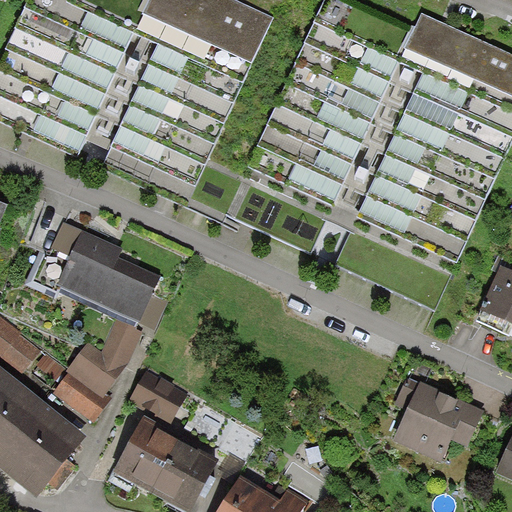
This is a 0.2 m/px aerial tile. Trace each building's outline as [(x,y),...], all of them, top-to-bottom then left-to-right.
[(102,169),(238,231),(242,223),(228,216),(246,177),(207,160),(272,18),(233,0),(28,0),(0,61),(0,125),(78,161),(135,38),(157,48),(102,169)] [(335,266),(434,311),(511,138),(511,56),(420,14),(413,30),(348,0),(327,0),(246,177),(228,216),(242,223),(312,255),(399,65),(422,76),(335,266)] [(46,212),(31,246),(42,251),(27,284),(59,298),(60,296),(138,330),(139,326),(155,333),(169,302),(154,296),(161,278),(119,260),(123,251),(62,225),(64,219),(46,212)] [(511,271),(500,266),(475,324),(511,339),(511,271)] [(0,356),(23,374),(41,351),(0,319),(0,356)] [(116,321),(103,351),(89,341),(67,373),(70,374),(56,395),(95,422),(110,399),(107,397),(128,365),(143,332),(116,321)] [(47,354),(38,365),(56,380),(65,369),(47,354)] [(0,431),(30,393),(0,369),(0,431)] [(131,402),(171,423),(187,393),(146,372),(131,402)] [(392,442),(442,464),(451,443),(470,451),(487,413),(409,380),(396,408),(405,412),(392,442)] [(78,431),(30,393),(0,431),(0,462),(33,488),(78,431)] [(210,479),(218,465),(181,444),(183,439),(146,418),(115,471),(186,511),(193,511),(204,493),(208,496),(216,482),(210,479)] [(511,438),(495,477),(511,483),(511,438)] [(217,511),(303,511),(308,504),(289,492),(281,504),(240,478),(217,511)]
